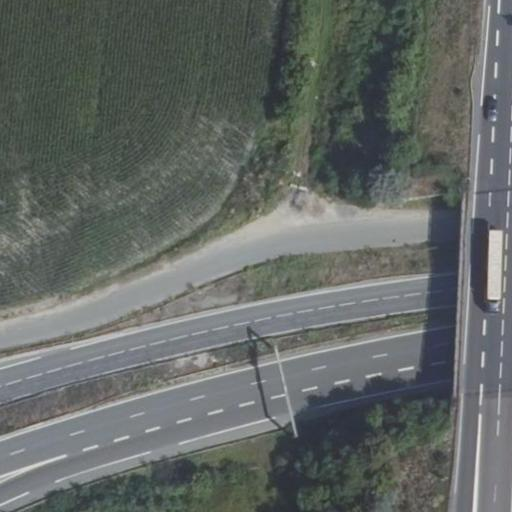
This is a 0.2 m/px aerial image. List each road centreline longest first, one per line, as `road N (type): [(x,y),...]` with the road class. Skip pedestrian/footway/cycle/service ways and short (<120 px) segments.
road 1 (unclassified): [(511,220),(271,238),(65,322),(0,336)]
road 2 (trunk): [(511,285),(332,306),(167,339),(0,387)]
road 3 (motorway): [(511,17),(487,419)]
road 4 (trunk): [(188,402),(511,347)]
road 5 (motorway): [(0,494),(188,402)]
road 6 (trunk): [(0,460),(188,402)]
